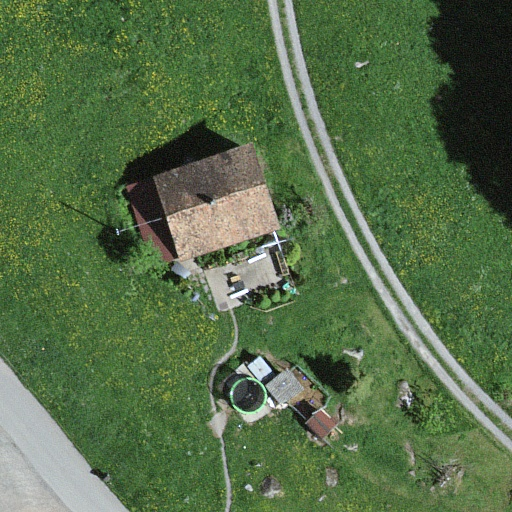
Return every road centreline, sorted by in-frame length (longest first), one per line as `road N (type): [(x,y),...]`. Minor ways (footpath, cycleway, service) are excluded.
road 1 (track): [(280,0),(325,164),(428,355),(511,437)]
road 2 (residential): [(100,511),(0,397)]
